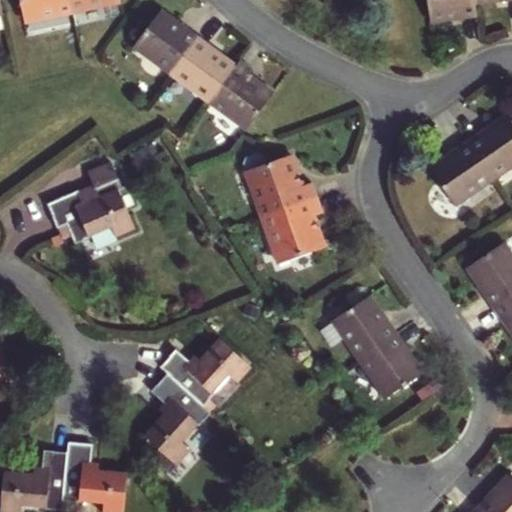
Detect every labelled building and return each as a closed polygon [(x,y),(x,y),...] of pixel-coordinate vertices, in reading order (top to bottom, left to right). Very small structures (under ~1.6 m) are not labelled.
[(20,0),(25,22),(72,12),(69,0),(20,0)] [(69,0),(72,12),(121,2),(120,0),(69,0)] [(473,0),(426,0),(430,23),(476,18),(474,4),(473,0)] [(133,48),(172,76),(199,39),(161,11),(133,48)] [(199,39),(172,76),(208,103),(235,66),(199,39)] [(235,66),(208,103),(246,132),(273,94),(247,75),(251,70),(239,61),(235,66)] [(470,145),(493,179),(511,165),(511,122),(507,116),(490,128),(491,130),(470,145)] [(456,207),(474,195),(472,193),(493,179),(470,145),(449,159),(448,157),(430,170),(456,207)] [(313,182),(302,186),(291,155),(265,164),(262,155),(256,153),(242,159),(263,218),(318,198),(313,182)] [(109,170),(116,171),(112,162),(106,165),(109,170)] [(79,191),(80,192),(85,204),(119,190),(127,208),(134,205),(126,186),(123,187),(116,171),(109,170),(106,165),(89,172),(94,185),(79,191)] [(48,205),(59,229),(68,225),(72,234),(76,244),(113,227),(117,237),(135,229),(127,208),(119,190),(85,204),(80,192),(48,205)] [(318,198),(263,218),(280,265),(325,248),(314,217),(324,213),(318,198)] [(68,225),(59,229),(61,234),(62,238),(72,234),(68,225)] [(61,234),(51,238),(55,247),(65,243),(62,238),(61,234)] [(496,306),(511,294),(511,253),(505,243),(467,269),(479,286),(481,284),(496,306)] [(511,294),(496,306),(509,326),(507,328),(511,334),(511,294)] [(347,338),(362,359),(396,336),(381,315),(383,314),(371,296),(333,322),(345,339),(347,338)] [(396,336),(362,359),(375,379),(373,380),(386,399),(424,374),(411,355),(409,356),(396,336)] [(168,374),(203,407),(215,393),(213,393),(229,375),(237,383),(251,367),(219,338),(200,360),(195,366),(189,361),(176,350),(160,367),(168,374)] [(195,366),(200,360),(195,356),(189,361),(195,366)] [(170,409),(164,415),(146,436),(176,464),(189,450),(181,443),(197,425),(199,426),(210,414),(203,407),(168,374),(152,391),(165,403),(170,409)] [(170,409),(165,403),(158,410),(164,415),(170,409)] [(124,511),(128,473),(99,470),(91,469),(92,461),(94,444),(70,442),(69,453),(64,500),(81,502),(82,500),(106,503),(104,511),(124,511)] [(42,475),(34,474),(6,471),(1,511),(21,511),(23,505),(46,507),(46,508),(63,510),(64,500),(69,453),(45,450),(43,467),(42,475)] [(91,469),(99,470),(100,462),(92,461),(91,469)] [(42,475),(43,467),(35,466),(34,474),(42,475)] [(480,510),(482,511),(511,511),(511,475),(510,473),(495,489),(496,491),(480,510)]
